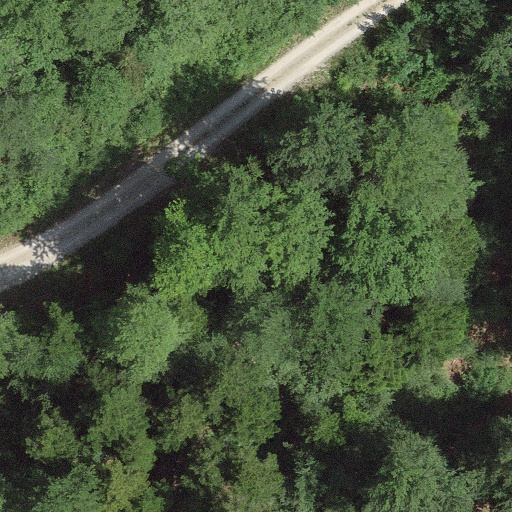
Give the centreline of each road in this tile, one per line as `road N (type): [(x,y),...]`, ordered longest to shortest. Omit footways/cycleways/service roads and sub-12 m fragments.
road 1 (track): [(0,272),(132,193),(387,0)]
road 2 (track): [(511,424),(415,511)]
